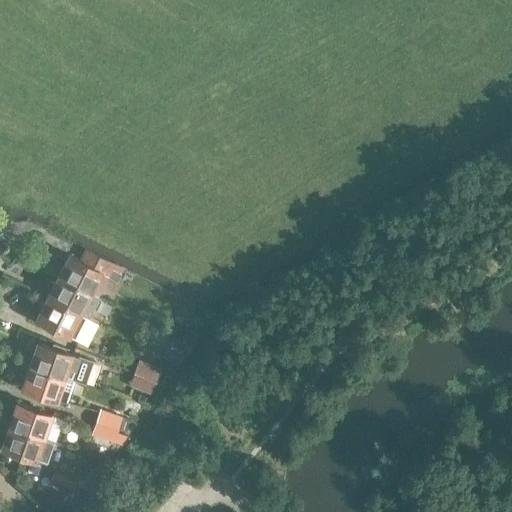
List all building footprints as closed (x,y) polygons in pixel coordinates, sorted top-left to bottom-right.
[(116,279),(122,268),(84,248),(79,259),(68,253),(57,275),(89,292),(97,296),(97,295),(107,275),(116,279)] [(46,296),(79,313),(88,318),(100,296),(97,295),(97,296),(89,292),(57,275),(46,296)] [(79,313),(46,296),(35,317),(86,344),(97,323),(88,318),(79,313)] [(174,346),(187,352),(191,344),(178,338),(174,346)] [(63,375),(73,378),(85,382),(92,360),(63,350),(64,346),(52,342),(51,346),(37,341),(29,364),(63,376),(63,375)] [(135,371),(155,379),(162,364),(152,360),(150,363),(140,359),(135,371)] [(65,401),(73,379),(73,378),(63,375),(63,376),(29,364),(21,387),(65,401)] [(155,379),(135,371),(130,384),(150,392),(155,379)] [(61,417),(51,413),(16,402),(9,425),(54,440),(61,417)] [(97,421),(118,428),(122,416),(101,409),(97,421)] [(118,428),(97,421),(93,432),(114,439),(118,428)] [(54,440),(9,425),(1,447),(46,463),(54,440)] [(71,493),(76,482),(54,472),(49,483),(71,493)]
